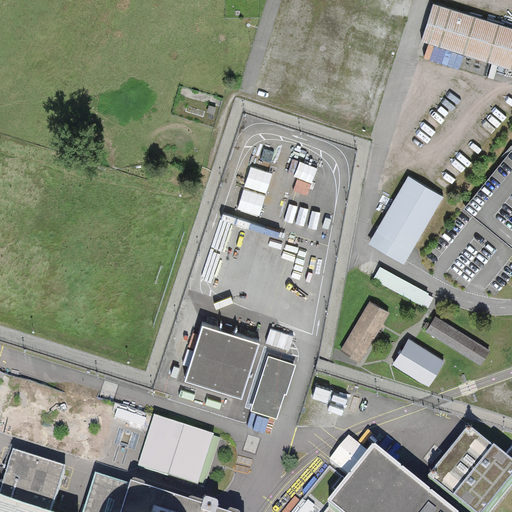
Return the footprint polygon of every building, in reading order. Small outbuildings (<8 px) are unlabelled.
[(511,24),(434,1),(423,37),(511,64),(511,24)] [(307,196),(319,164),(303,158),(291,190),(307,196)] [(239,209),(262,215),(273,169),(250,163),(239,209)] [(443,194),(409,174),(371,240),(405,259),(443,194)] [(290,202),(286,219),(320,227),(323,210),(312,208),(313,207),(290,202)] [(332,217),(326,216),(323,226),(329,228),(332,217)] [(231,241),(250,244),(252,232),(219,225),(212,259),(226,262),(231,241)] [(243,282),(259,286),(270,240),(254,236),(243,282)] [(429,291),(382,264),(374,276),(422,303),(423,302),(428,305),(433,296),(428,293),(429,291)] [(389,309),(369,298),(341,348),(361,360),(389,309)] [(490,349),(436,314),(425,330),(479,365),(490,349)] [(444,358),(409,337),(405,344),(394,362),(428,383),(444,358)] [(296,361),(268,353),(251,407),(278,415),(285,391),(287,392),(296,361)] [(21,404),(34,399),(28,385),(16,389),(21,404)] [(149,421),(151,409),(137,408),(135,419),(149,421)] [(214,434),(154,416),(139,466),(199,484),(214,434)] [(430,481),(466,511),(489,511),(511,485),(511,468),(469,433),(430,481)] [(444,511),(372,454),(326,511),(328,511),(444,511)] [(12,459),(0,496),(0,507),(14,511),(50,511),(63,474),(12,459)] [(195,511),(93,479),(83,511),(14,511),(0,507),(0,511),(195,511)]
